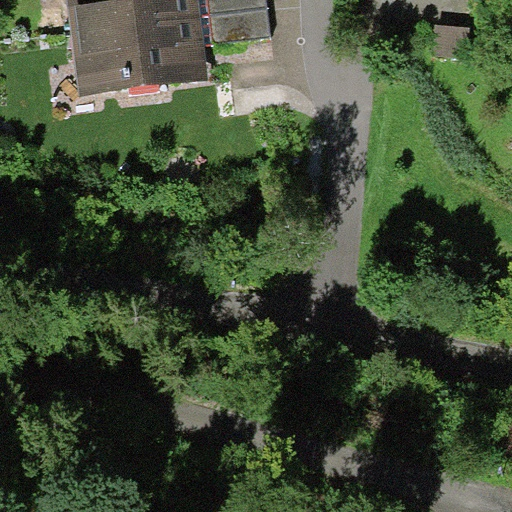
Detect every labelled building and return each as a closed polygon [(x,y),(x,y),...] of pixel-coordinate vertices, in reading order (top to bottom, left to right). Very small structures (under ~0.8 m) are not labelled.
[(66,0),(71,33),(201,17),(199,0),(198,0),(66,0)] [(210,16),(208,0),(198,0),(199,0),(201,17),(210,16)] [(208,0),(210,16),(267,10),(265,0),(208,0)] [(270,39),(267,10),(210,16),(214,45),(270,39)] [(214,45),(210,16),(201,17),(202,32),(204,46),(214,45)] [(202,32),(201,17),(71,33),(79,100),(209,83),(204,46),(202,32)]
